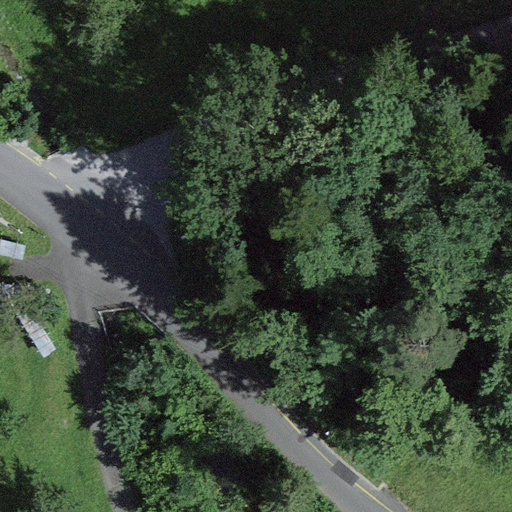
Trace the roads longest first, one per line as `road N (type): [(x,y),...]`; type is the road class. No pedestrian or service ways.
road 1 (residential): [(396,511),(291,423),(86,209),(0,146)]
road 2 (track): [(86,209),(226,137),(511,34)]
